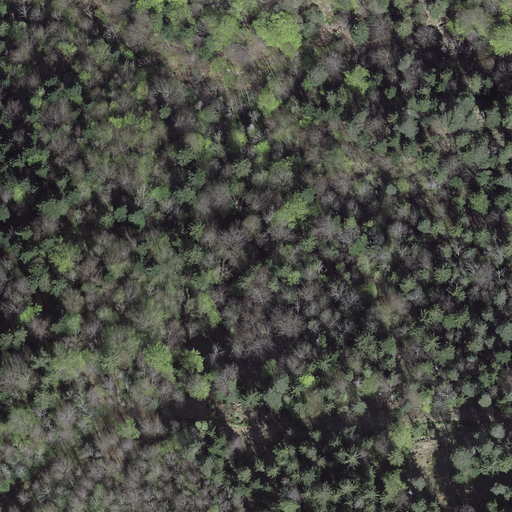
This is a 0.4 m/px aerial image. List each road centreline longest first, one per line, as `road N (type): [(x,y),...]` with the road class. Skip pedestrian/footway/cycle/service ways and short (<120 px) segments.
road 1 (track): [(2,511),(77,442),(157,419),(511,422)]
road 2 (track): [(212,229),(41,235),(0,244)]
